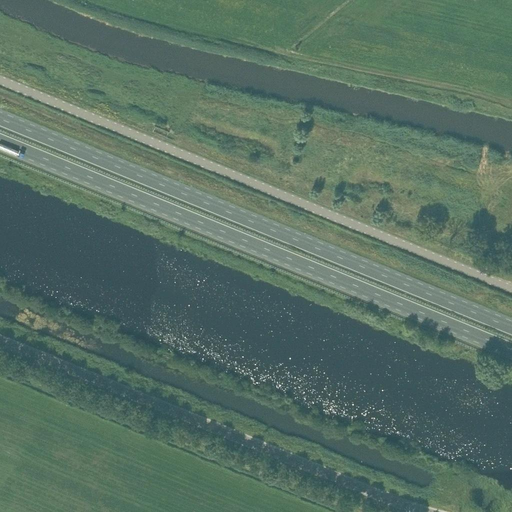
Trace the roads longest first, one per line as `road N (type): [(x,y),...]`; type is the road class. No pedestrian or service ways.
road 1 (unclassified): [(0,80),(511,289)]
road 2 (trunk): [(0,141),(511,350)]
road 3 (trunk): [(511,327),(0,119)]
road 4 (track): [(65,0),(147,29),(511,115)]
road 5 (unclassified): [(419,511),(0,339)]
